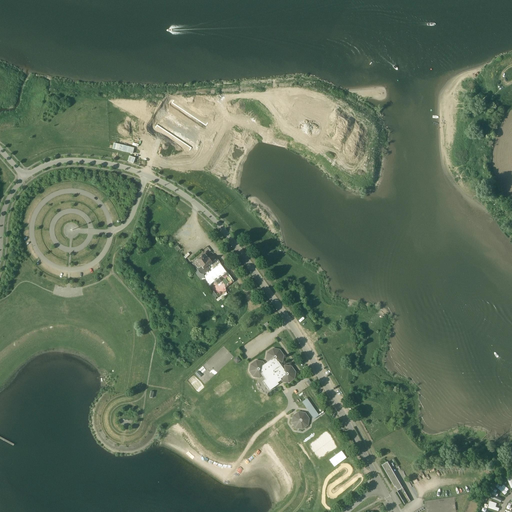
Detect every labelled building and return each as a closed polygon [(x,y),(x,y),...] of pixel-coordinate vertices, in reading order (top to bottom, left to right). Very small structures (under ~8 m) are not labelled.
[(330,114),(296,101),(287,125),(321,138),(330,114)] [(201,282),(203,281),(204,280),(203,274),(205,274),(206,273),(207,271),(208,270),(208,269),(208,268),(207,266),(208,265),(210,268),(212,266),(210,263),(211,263),(211,262),(211,261),(210,259),(209,259),(207,257),(208,256),(205,252),(202,254),(203,255),(189,265),(194,272),(194,273),(201,282)] [(217,297),(210,287),(208,288),(215,298),(217,297)] [(217,302),(227,294),(225,292),(216,300),(217,302)] [(288,384),(294,379),(295,372),(291,367),(284,365),(281,367),(279,364),(282,362),(283,355),(279,350),(272,349),(266,353),(265,360),(267,362),(264,364),(262,361),(255,360),(249,364),(248,371),(252,378),(259,379),(262,377),(264,380),(261,381),(268,391),(269,391),(278,384),(277,383),(280,381),(281,382),(288,384)] [(279,394),(271,399),(277,408),(285,402),(279,394)] [(318,416),(306,399),(301,402),(313,419),(318,416)] [(290,423),(295,429),(301,430),(307,425),(308,419),(304,413),(298,412),(292,416),(290,423)] [(329,460),(334,467),(346,458),(341,451),(329,460)] [(387,462),(382,465),(394,487),(395,487),(398,491),(403,488),(387,462)] [(507,490),(500,485),(497,489),(504,494),(507,490)] [(411,501),(403,488),(398,491),(397,491),(405,504),(411,501)] [(501,499),(491,495),(490,498),(500,503),(501,499)] [(425,499),(426,511),(439,511),(434,511),(434,506),(439,505),(439,503),(456,502),(455,497),(425,499)]
